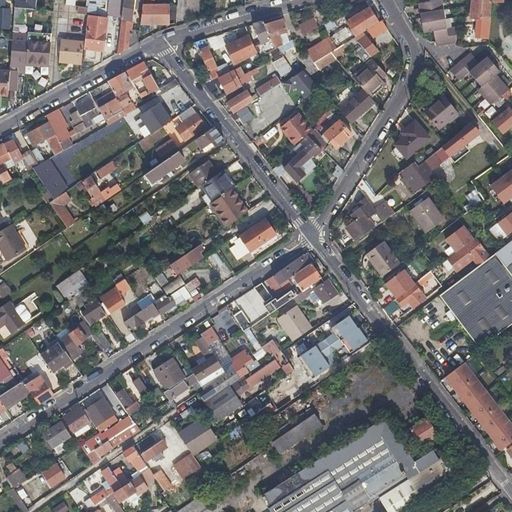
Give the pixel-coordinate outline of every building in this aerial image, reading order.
[(105,0),(104,14),(121,16),(123,0),(105,0)] [(135,0),(123,0),(121,16),(116,55),(138,43),(139,32),(132,31),(135,0)] [(431,30),(433,37),(435,47),(456,43),(457,26),(446,28),(441,0),(432,0),(426,1),(418,2),(417,2),(418,7),(413,7),(414,12),(419,11),(419,16),(415,17),(417,27),(421,26),(423,32),(431,30)] [(472,0),(471,17),(477,18),(476,37),(489,38),(490,18),(489,18),(489,0),(472,0)] [(140,24),(154,25),(169,25),(169,6),(142,5),(140,24)] [(346,21),(355,36),(378,22),(369,6),(346,21)] [(13,31),(16,31),(19,31),(19,22),(23,23),(24,8),(14,7),(13,31)] [(84,59),(87,60),(89,60),(90,57),(95,58),(96,49),(104,50),(108,17),(89,15),(84,59)] [(318,27),(316,23),(315,19),(301,26),(305,34),(318,27)] [(332,19),(323,24),(327,31),(336,26),(332,19)] [(278,44),(282,42),(279,35),(282,34),(281,31),(285,29),(282,20),(277,22),(275,20),(263,23),(270,40),(274,49),(280,47),(278,44)] [(346,29),(345,28),(344,27),(328,37),(336,48),(354,37),(358,43),(370,57),(377,51),(367,39),(371,36),(372,38),(387,28),(382,20),(378,22),(355,36),(354,37),(347,28),(346,29)] [(261,43),(270,40),(263,23),(262,21),(253,24),(261,43)] [(288,42),(285,29),(281,31),(282,34),(279,35),(282,42),(278,44),(280,47),(288,42)] [(233,44),(236,51),(252,42),(250,36),(233,44)] [(347,50),(358,43),(354,37),(336,48),(331,51),(336,57),(347,50)] [(84,41),(61,39),(59,61),(82,63),(84,41)] [(205,39),(195,42),(212,81),(218,78),(221,76),(205,39)] [(261,43),(265,54),(274,49),(270,40),(261,43)] [(33,41),(32,62),(49,64),(51,42),(33,41)] [(257,52),(252,42),(236,51),(234,52),(238,62),(257,52)] [(309,55),(314,62),(329,53),(324,45),(309,55)] [(295,73),(298,70),(301,68),(289,48),(282,53),(295,73)] [(329,53),(314,62),(319,69),(337,58),(336,57),(331,51),(329,53)] [(470,52),(448,69),(457,81),(468,72),(480,87),(478,89),(490,105),(502,95),(508,90),(509,89),(505,85),(509,82),(503,74),(495,80),(492,76),(496,73),(493,70),(501,64),(494,56),(490,60),(487,56),(479,63),(470,52)] [(300,58),(306,67),(314,62),(309,55),(308,53),(300,58)] [(386,74),(372,59),(352,76),(364,90),(371,98),(385,84),(380,79),(386,74)] [(128,71),(130,76),(133,81),(142,76),(151,92),(159,88),(145,62),(128,71)] [(0,92),(10,93),(11,70),(0,69),(0,92)] [(233,70),(241,86),(247,83),(239,69),(235,71),(234,70),(233,70)] [(227,95),(241,86),(233,70),(221,76),(218,78),(227,95)] [(117,98),(126,115),(127,114),(135,109),(126,92),(128,91),(125,86),(131,82),(125,72),(108,81),(117,98)] [(280,83),(278,80),(276,77),(255,90),(260,97),(280,83)] [(323,101),(328,97),(320,88),(310,96),(325,113),(330,109),(323,101)] [(252,102),(248,96),(245,90),(227,102),(234,113),(252,102)] [(350,123),(362,113),(375,102),(371,98),(364,90),(339,111),(350,123)] [(439,129),(448,122),(457,114),(443,96),(424,111),(439,129)] [(119,119),(126,115),(117,98),(99,108),(106,120),(116,114),(119,119)] [(84,123),(92,119),(99,114),(91,99),(76,107),(78,110),(84,123)] [(160,103),(152,108),(143,114),(149,123),(146,125),(152,134),(172,120),(160,103)] [(184,125),(181,127),(178,130),(185,141),(205,126),(192,106),(178,116),(184,125)] [(488,119),(497,113),(492,106),(483,111),(488,119)] [(511,112),(508,107),(491,122),(502,135),(511,126),(511,112)] [(244,124),(253,115),(247,109),(238,119),(244,124)] [(72,124),(77,133),(87,128),(84,123),(78,110),(70,114),(75,122),(72,124)] [(50,122),(61,143),(67,139),(69,138),(54,111),(46,115),(50,122)] [(310,131),(304,123),(298,115),(281,129),(294,144),(310,131)] [(410,133),(403,139),(396,145),(397,147),(393,152),(400,160),(405,156),(406,158),(430,139),(415,121),(406,128),(410,133)] [(65,150),(61,143),(50,122),(28,135),(34,146),(48,138),(57,155),(65,150)] [(337,148),(344,142),(351,136),(339,122),(325,134),(337,148)] [(424,162),(427,166),(430,169),(463,142),(462,140),(475,129),(470,122),(463,128),(464,129),(424,162)] [(261,135),(263,138),(266,141),(277,132),(272,126),(261,135)] [(197,152),(202,149),(212,142),(216,148),(225,141),(214,127),(179,151),(146,174),(153,183),(194,154),(190,148),(192,147),(197,152)] [(307,135),(321,148),(323,150),(329,144),(313,129),(307,135)] [(314,156),(321,148),(307,135),(281,160),(300,178),(308,170),(302,164),(312,154),(314,156)] [(13,139),(4,143),(12,159),(16,168),(25,163),(13,139)] [(65,150),(71,146),(67,139),(61,143),(65,150)] [(161,157),(169,152),(177,146),(172,139),(156,150),(161,157)] [(4,143),(3,144),(0,145),(0,164),(12,159),(4,143)] [(35,157),(30,148),(24,151),(29,160),(35,157)] [(40,154),(35,157),(39,165),(44,162),(40,154)] [(95,172),(97,176),(100,179),(118,167),(113,160),(95,172)] [(199,187),(203,184),(218,174),(208,161),(190,173),(199,187)] [(413,174),(411,175),(410,177),(415,183),(418,181),(423,186),(429,181),(414,161),(407,167),(413,174)] [(11,179),(7,174),(4,168),(0,170),(0,176),(4,183),(11,179)] [(209,204),(211,203),(233,188),(235,187),(224,170),(218,174),(203,184),(208,193),(203,196),(209,204)] [(511,183),(505,174),(489,186),(497,196),(494,198),(496,202),(500,200),(503,204),(511,196),(511,183)] [(83,182),(88,190),(93,198),(101,193),(91,176),(83,182)] [(233,188),(211,203),(227,226),(249,211),(233,188)] [(471,205),(482,201),(477,189),(467,193),(471,205)] [(64,205),(68,202),(73,199),(67,191),(50,203),(67,228),(76,222),(64,205)] [(429,232),(437,226),(446,220),(430,197),(413,210),(429,232)] [(242,223),(243,223),(244,222),(246,224),(268,209),(264,203),(239,219),(242,223)] [(349,229),(357,239),(383,221),(376,210),(371,204),(363,210),(366,214),(356,221),(357,223),(349,229)] [(390,214),(391,213),(389,209),(388,210),(383,205),(376,210),(383,221),(384,222),(392,216),(390,214)] [(144,224),(152,219),(146,210),(138,216),(144,224)] [(0,230),(8,226),(0,212),(0,230)] [(511,212),(502,220),(499,216),(495,219),(508,235),(511,231),(511,212)] [(257,247),(267,240),(276,233),(267,219),(247,232),(257,247)] [(8,226),(0,230),(0,246),(8,260),(27,249),(18,233),(13,223),(8,226)] [(463,226),(445,239),(455,253),(473,239),(463,226)] [(21,231),(18,233),(27,249),(29,248),(21,231)] [(455,253),(448,259),(457,271),(474,258),(479,265),(490,257),(475,238),(473,239),(455,253)] [(480,348),(511,324),(511,277),(511,276),(504,267),(511,260),(511,240),(490,257),(479,265),(439,295),(480,348)] [(400,263),(393,252),(385,241),(368,254),(383,276),(400,263)] [(176,276),(187,268),(198,261),(195,255),(203,250),(199,245),(169,265),(176,276)] [(216,250),(205,257),(212,269),(223,261),(216,250)] [(293,276),(312,263),(313,261),(308,254),(304,255),(292,263),(274,276),(280,285),(288,279),(293,276)] [(322,278),(312,263),(293,276),(303,291),(307,288),(322,278)] [(71,299),(72,298),(74,297),(94,284),(83,267),(60,283),(71,299)] [(404,268),(385,282),(396,297),(415,283),(404,268)] [(167,282),(160,271),(154,275),(157,281),(161,286),(167,282)] [(276,295),(283,290),(280,285),(274,276),(267,280),(276,295)] [(167,295),(183,283),(179,277),(162,288),(167,295)] [(103,300),(107,306),(112,312),(126,302),(121,294),(131,286),(126,278),(116,284),(119,288),(103,300)] [(292,286),(288,279),(280,285),(283,290),(284,291),(292,286)] [(314,290),(317,294),(321,299),(316,302),(320,307),(338,295),(327,280),(314,290)] [(148,287),(156,300),(166,294),(161,286),(157,281),(148,287)] [(5,282),(0,284),(0,293),(3,297),(11,291),(5,282)] [(272,297),(262,283),(255,287),(265,302),(272,297)] [(402,306),(405,304),(409,301),(413,307),(426,298),(415,283),(396,297),(402,306)] [(154,302),(161,313),(175,304),(172,299),(187,290),(184,286),(168,297),(166,294),(156,300),(154,302)] [(291,291),(295,297),(300,293),(297,288),(291,291)] [(311,294),(307,288),(303,291),(300,293),(295,297),(299,302),(311,294)] [(295,297),(291,291),(275,302),(279,308),(295,297)] [(147,295),(137,303),(141,308),(151,300),(147,295)] [(91,312),(89,314),(86,316),(92,324),(107,314),(101,305),(103,304),(98,297),(86,305),(91,312)] [(71,299),(61,306),(68,317),(78,310),(71,299)] [(0,326),(1,326),(5,323),(12,332),(25,323),(24,321),(30,317),(30,313),(24,304),(20,303),(14,308),(9,300),(0,306),(0,326)] [(154,318),(161,313),(154,302),(146,307),(153,316),(154,318)] [(122,320),(131,313),(126,306),(116,313),(122,320)] [(311,328),(303,317),(295,306),(279,318),(295,340),(311,328)] [(138,325),(153,316),(146,307),(125,321),(130,328),(137,324),(138,325)] [(240,312),(234,316),(245,331),(250,328),(240,312)] [(355,326),(346,314),(329,326),(332,330),(295,356),(310,377),(327,365),(321,356),(341,342),(347,351),(364,339),(355,326)] [(37,322),(24,331),(30,339),(43,329),(37,322)] [(76,346),(94,334),(86,323),(60,340),(68,352),(67,353),(71,360),(81,353),(76,346)] [(0,333),(3,338),(10,334),(4,325),(0,327),(0,333)] [(201,333),(204,337),(209,345),(217,340),(209,328),(201,333)] [(105,350),(108,348),(111,345),(102,332),(96,337),(105,350)] [(206,376),(222,365),(209,345),(204,337),(197,341),(209,359),(199,366),(206,376)] [(231,360),(217,340),(209,345),(222,365),(231,360)] [(273,340),(264,346),(271,357),(272,356),(280,350),(273,340)] [(74,363),(71,360),(67,353),(66,351),(65,352),(59,343),(42,355),(48,364),(53,372),(62,366),(65,369),(74,363)] [(287,348),(282,351),(287,360),(293,356),(287,348)] [(237,380),(249,372),(245,365),(247,364),(247,365),(254,361),(246,350),(231,360),(222,365),(227,372),(204,388),(199,392),(205,402),(237,380)] [(42,355),(40,352),(26,362),(34,373),(48,364),(42,355)] [(0,381),(12,373),(0,355),(0,381)] [(271,357),(249,372),(237,380),(244,391),(279,366),(272,356),(271,357)] [(167,389),(183,379),(185,377),(173,358),(155,370),(167,389)] [(282,367),(288,374),(291,372),(294,370),(289,362),(282,367)] [(511,442),(511,423),(464,362),(446,377),(503,449),(511,442)] [(199,381),(206,376),(199,366),(193,370),(194,372),(198,378),(199,381)] [(504,366),(496,372),(499,376),(507,370),(504,366)] [(183,379),(188,385),(198,378),(194,372),(185,377),(183,379)] [(33,389),(42,383),(39,378),(30,384),(33,389)] [(140,378),(136,380),(133,382),(142,395),(149,391),(140,378)] [(53,394),(45,381),(42,383),(33,389),(30,384),(26,379),(22,381),(30,391),(38,404),(53,394)] [(188,385),(183,379),(167,389),(164,391),(170,400),(190,387),(188,385)] [(22,381),(0,396),(0,399),(4,406),(5,407),(8,405),(5,401),(15,394),(19,399),(30,391),(22,381)] [(218,421),(243,404),(230,386),(206,403),(218,421)] [(285,394),(290,401),(301,393),(296,386),(285,394)] [(135,402),(134,402),(132,403),(123,389),(116,394),(127,409),(125,410),(129,414),(139,407),(135,402)] [(96,425),(105,420),(113,414),(103,399),(86,410),(96,425)] [(11,403),(8,405),(5,407),(11,416),(17,413),(11,403)] [(70,408),(71,409),(72,411),(64,416),(74,431),(91,421),(79,403),(70,408)] [(246,419),(248,423),(251,426),(274,411),(269,404),(246,419)] [(128,415),(115,424),(119,430),(132,421),(128,415)] [(324,430),(316,417),(273,445),(282,457),(324,430)] [(421,446),(429,441),(437,435),(427,419),(410,430),(421,446)] [(329,511),(365,489),(357,477),(402,448),(384,421),(263,500),(270,511),(329,511)] [(54,448),(62,442),(71,437),(61,422),(44,434),(54,448)] [(207,422),(182,438),(189,449),(214,433),(207,422)] [(135,424),(87,455),(94,465),(102,460),(100,457),(139,430),(135,424)] [(152,455),(153,457),(154,458),(162,453),(160,449),(165,445),(160,438),(141,452),(146,459),(152,455)] [(23,439),(0,453),(0,470),(30,450),(23,439)] [(134,445),(128,449),(123,453),(129,460),(131,459),(138,471),(147,465),(134,445)] [(365,489),(329,511),(358,511),(373,502),(449,453),(443,445),(432,452),(433,453),(414,466),(402,448),(357,477),(365,489)] [(182,459),(191,472),(201,466),(192,453),(182,459)] [(186,475),(191,472),(182,459),(178,463),(186,475)] [(183,477),(186,475),(178,463),(174,465),(183,477)] [(43,473),(47,480),(52,487),(66,478),(56,465),(43,473)] [(133,475),(135,478),(149,468),(147,465),(138,471),(133,475)] [(122,487),(113,473),(109,467),(102,472),(116,491),(122,487)] [(17,468),(4,476),(11,488),(25,481),(17,468)] [(130,482),(131,483),(116,493),(122,502),(128,498),(132,503),(144,494),(143,492),(148,489),(146,485),(156,478),(153,474),(149,468),(135,478),(130,482)] [(119,469),(113,473),(122,487),(129,482),(119,469)] [(165,490),(168,488),(172,485),(161,469),(153,474),(156,478),(165,490)] [(102,487),(89,495),(96,505),(108,496),(105,491),(102,487)] [(28,511),(29,511),(14,489),(10,491),(24,511),(28,511)] [(116,511),(125,511),(121,506),(112,493),(108,496),(96,505),(98,509),(99,509),(110,502),(116,511)] [(54,511),(64,511),(68,510),(63,501),(52,508),(54,511)]
